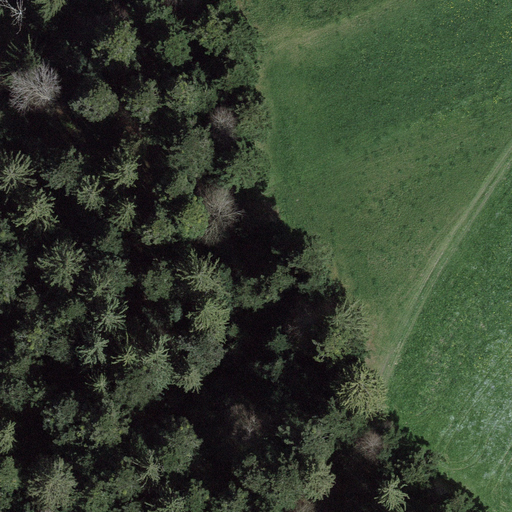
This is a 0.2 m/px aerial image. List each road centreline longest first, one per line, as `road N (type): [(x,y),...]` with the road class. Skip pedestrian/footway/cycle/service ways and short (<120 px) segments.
road 1 (track): [(511,92),(372,142),(187,224),(43,323),(0,383)]
road 2 (track): [(511,157),(429,277),(323,511)]
